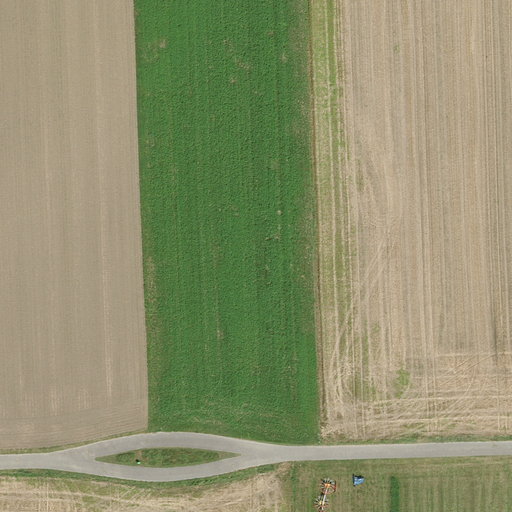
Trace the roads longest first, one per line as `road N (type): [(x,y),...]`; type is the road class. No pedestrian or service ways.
road 1 (track): [(0,461),(164,438),(277,452),(511,447)]
road 2 (track): [(44,459),(165,475),(277,452)]
